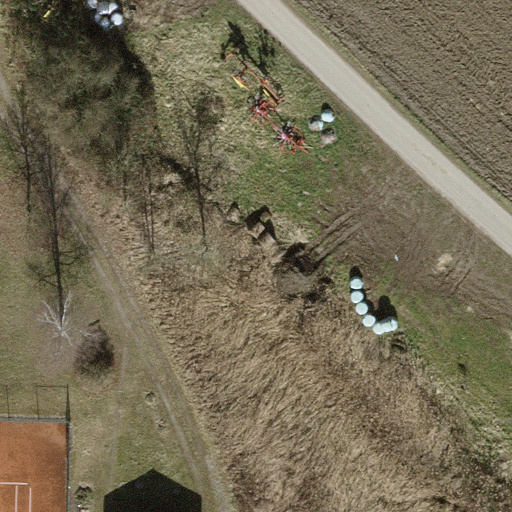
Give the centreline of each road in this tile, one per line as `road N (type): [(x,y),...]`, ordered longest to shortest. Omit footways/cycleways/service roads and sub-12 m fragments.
road 1 (track): [(217,511),(117,267),(46,157),(0,53)]
road 2 (track): [(257,0),(511,235)]
